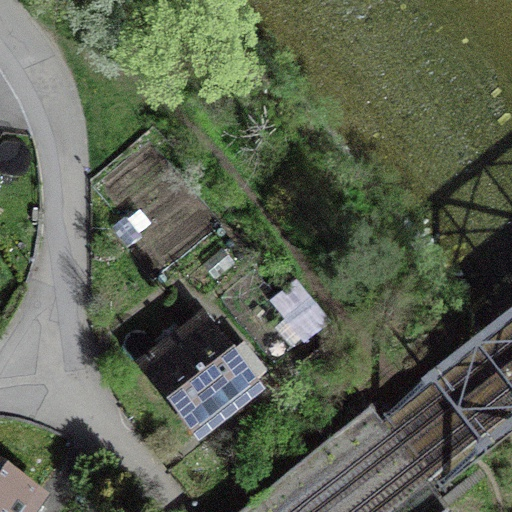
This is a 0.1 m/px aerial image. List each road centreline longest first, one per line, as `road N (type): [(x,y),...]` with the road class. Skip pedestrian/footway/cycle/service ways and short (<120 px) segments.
road 1 (residential): [(0,30),(32,71),(55,121),(65,189),(47,360)]
road 2 (residential): [(47,360),(167,511)]
